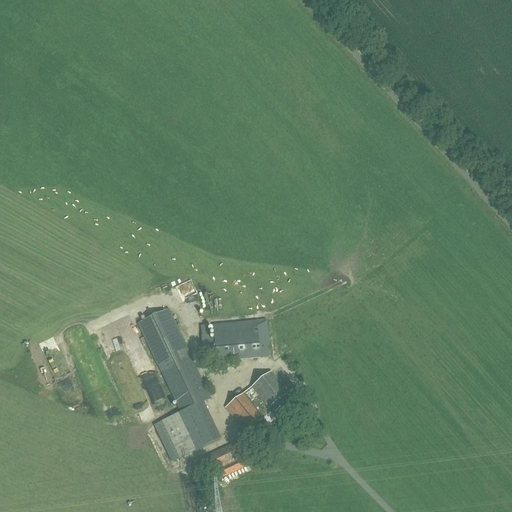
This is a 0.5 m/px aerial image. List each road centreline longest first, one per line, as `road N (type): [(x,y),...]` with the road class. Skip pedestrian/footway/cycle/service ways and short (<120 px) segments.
road 1 (unclassified): [(511,226),(307,0)]
road 2 (unknown): [(336,456),(231,439),(218,426),(215,393),(234,367),(269,356),(295,382)]
